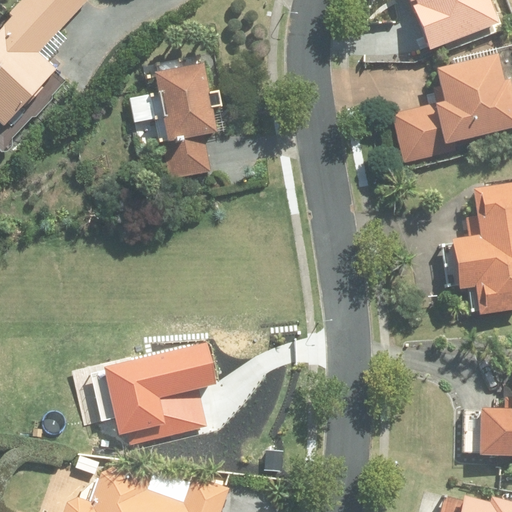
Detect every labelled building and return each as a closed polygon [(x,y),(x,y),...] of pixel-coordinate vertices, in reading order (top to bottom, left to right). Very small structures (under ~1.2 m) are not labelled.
[(7,13),(0,20),(0,114),(50,65),(32,47),(79,0),(12,0),(4,9),(7,13)] [(413,0),(433,50),(493,26),(483,0),(413,0)] [(439,95),(430,98),(431,101),(388,110),(401,160),(454,148),(451,136),(511,122),(511,98),(506,75),(500,76),(494,48),(432,62),(439,95)] [(204,87),(198,57),(150,67),(154,89),(125,95),(131,120),(154,115),(165,177),(209,169),(201,132),(213,129),(208,102),(217,99),(214,85),(204,87)] [(474,212),(463,214),(465,231),(447,234),(454,284),(470,281),(475,309),(511,304),(511,177),(468,183),(474,212)] [(476,402),(474,451),(511,451),(511,359),(510,359),(508,404),(476,402)] [(62,498),(57,511),(218,511),(227,486),(190,474),(182,501),(143,487),(148,473),(125,465),(124,469),(107,462),(96,469),(86,500),(73,493),(62,498)] [(509,511),(465,497),(459,511),(509,511)]
